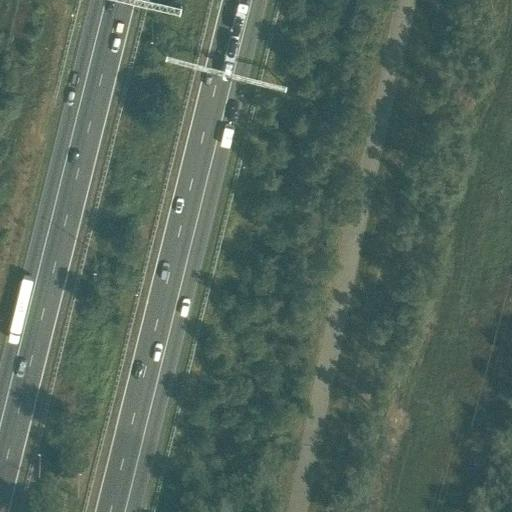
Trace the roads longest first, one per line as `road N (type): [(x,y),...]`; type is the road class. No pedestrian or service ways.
road 1 (motorway): [(110,511),(236,0)]
road 2 (unclassified): [(295,511),(407,0)]
road 3 (motorway): [(119,0),(0,481)]
